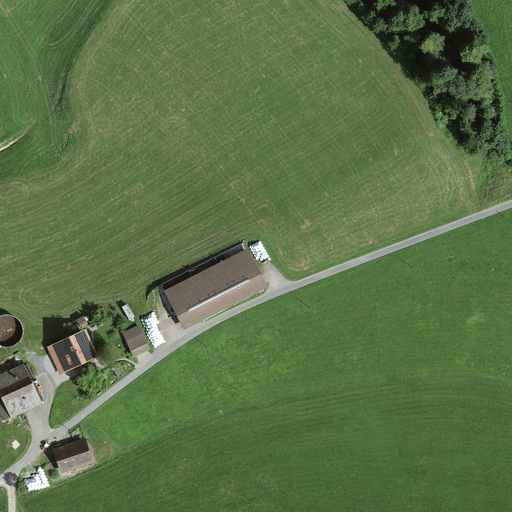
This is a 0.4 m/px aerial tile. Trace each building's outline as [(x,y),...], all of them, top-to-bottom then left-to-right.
[(227,261),(247,252),(244,246),(224,255),(227,261)] [(268,284),(251,252),(168,294),(184,326),(268,284)] [(123,333),(133,359),(150,352),(140,327),(123,333)] [(84,332),(51,348),(62,371),(95,355),(84,332)] [(42,402),(25,366),(0,377),(0,415),(2,420),(42,402)] [(84,441),(56,451),(62,470),(91,461),(84,441)]
